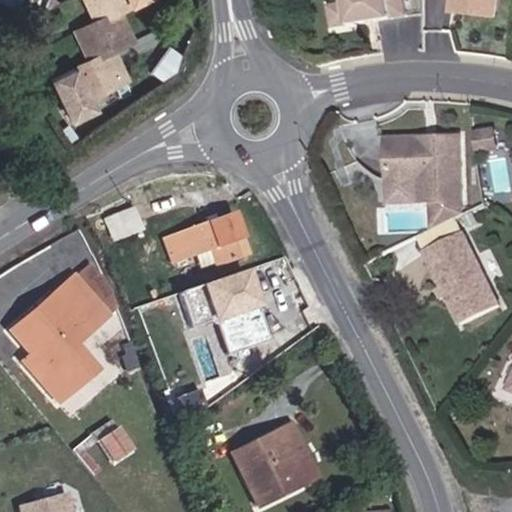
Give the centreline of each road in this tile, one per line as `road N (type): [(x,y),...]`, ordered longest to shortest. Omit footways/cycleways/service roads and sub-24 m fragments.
road 1 (tertiary): [(438,511),(280,155)]
road 2 (tertiary): [(0,239),(104,171),(214,129)]
road 3 (residential): [(300,94),(402,74),(511,85)]
